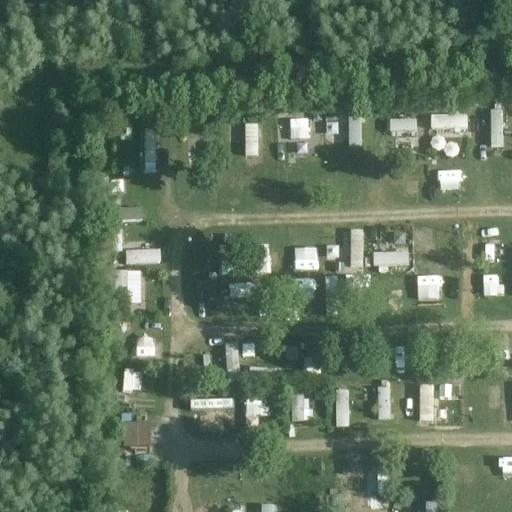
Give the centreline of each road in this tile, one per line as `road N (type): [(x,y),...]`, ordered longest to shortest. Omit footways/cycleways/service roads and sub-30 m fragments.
road 1 (track): [(511,224),(175,235),(168,330),(176,511)]
road 2 (track): [(511,328),(168,330)]
road 3 (track): [(174,456),(511,443)]
